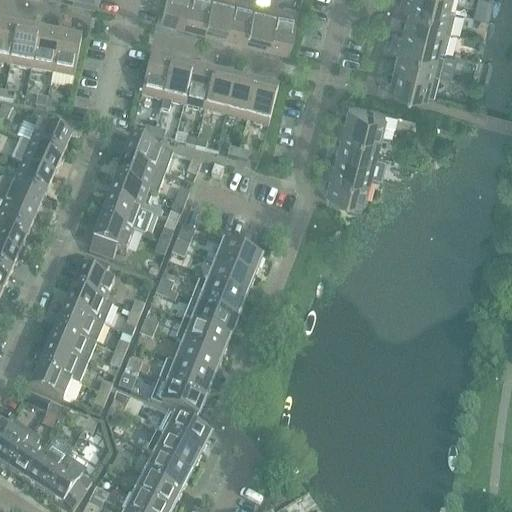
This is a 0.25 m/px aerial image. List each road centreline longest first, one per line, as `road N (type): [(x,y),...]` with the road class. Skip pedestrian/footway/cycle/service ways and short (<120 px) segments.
road 1 (residential): [(0,385),(82,181),(121,32)]
road 2 (residential): [(221,511),(247,459),(225,418),(299,230)]
road 3 (residential): [(322,80),(121,32)]
road 4 (residential): [(299,230),(311,200),(299,172),(322,80)]
road 5 (residential): [(121,32),(0,5)]
